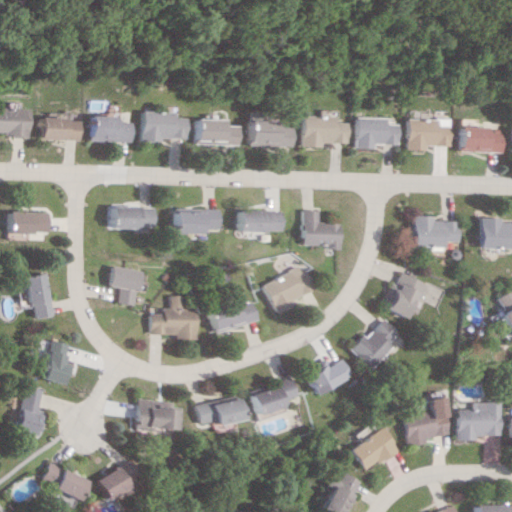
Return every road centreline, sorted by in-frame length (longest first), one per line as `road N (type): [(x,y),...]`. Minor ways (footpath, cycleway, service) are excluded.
road 1 (residential): [(376,183),(373,224),(348,295),(310,328),(207,369),(173,374),(119,359),(93,334),(75,267),(79,174)]
road 2 (residential): [(0,169),(511,186)]
road 3 (residential): [(377,511),(414,479),(511,471)]
